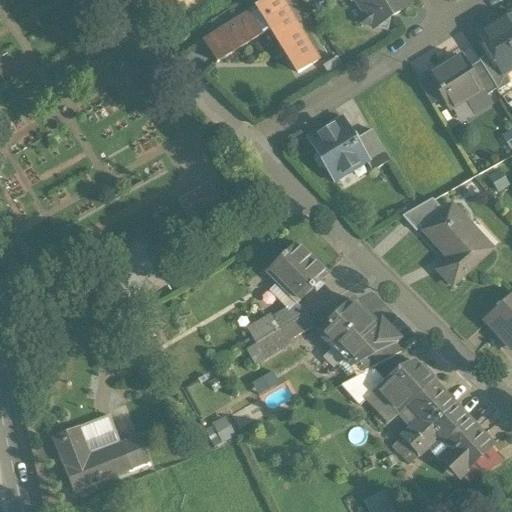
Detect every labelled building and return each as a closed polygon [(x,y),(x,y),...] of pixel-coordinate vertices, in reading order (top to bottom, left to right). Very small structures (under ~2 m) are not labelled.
[(317,63),(277,0),(270,0),(256,9),(258,13),(249,19),(248,18),(204,45),(216,65),(261,37),(260,37),(270,31),(297,75),(317,63)] [(354,0),(355,1),(365,16),(363,25),(384,30),(386,22),(409,7),(404,0),(354,0)] [(511,17),(511,16),(478,36),(490,55),(503,76),(504,76),(511,70),(511,17)] [(490,55),(479,62),(479,63),(497,91),(498,92),(510,85),(504,76),(503,76),(490,55)] [(431,77),(430,78),(442,99),(450,111),(479,92),(480,92),(467,71),(460,59),(431,77)] [(497,91),(479,63),(467,71),(480,92),(479,92),(483,99),(497,91)] [(429,74),(416,82),(431,106),(442,99),(430,78),(431,77),(429,74)] [(349,135),(341,121),(309,141),(317,155),(315,156),(313,162),(318,169),(323,170),(326,169),(334,182),(365,163),(366,162),(356,145),(357,140),(355,136),(349,135)] [(390,162),(371,132),(357,140),(356,145),(366,162),(365,163),(372,173),(390,162)] [(216,181),(189,196),(204,224),(232,209),(216,181)] [(204,224),(189,196),(179,202),(194,230),(204,224)] [(431,201),(402,218),(415,233),(439,210),(431,201)] [(450,208),(423,234),(449,261),(437,272),(451,287),(491,250),(489,249),(485,253),(466,232),(470,228),(450,208)] [(489,249),(470,228),(466,232),(485,253),(489,249)] [(327,275),(296,245),(286,256),(285,255),(265,275),(277,287),(281,283),(301,302),(327,275)] [(511,296),(484,322),(500,338),(506,332),(511,338),(511,296)] [(353,303),(342,313),(341,312),(332,321),(333,322),(320,335),(344,360),(349,356),(377,328),(377,327),(353,303)] [(305,317),(295,306),(270,321),(280,332),(305,317)] [(305,317),(280,332),(287,344),(313,329),(305,317)] [(399,340),(382,323),(377,327),(377,328),(349,356),(358,365),(366,361),(393,347),(394,346),(399,340)] [(393,347),(366,361),(371,371),(397,357),(393,347)] [(412,363),(397,371),(383,384),(376,391),(377,392),(399,416),(408,408),(421,422),(429,430),(454,407),(432,385),(434,383),(421,368),(419,370),(412,363)] [(371,371),(340,388),(359,409),(377,392),(376,391),(383,384),(371,371)] [(454,407),(429,430),(437,438),(450,452),(443,459),(461,478),(492,448),(454,407)] [(223,418),(203,428),(212,447),(232,437),(223,418)] [(421,422),(402,440),(410,448),(429,430),(421,422)] [(429,430),(410,448),(418,456),(437,438),(429,430)] [(138,441),(88,461),(77,432),(53,441),(73,493),(147,465),(138,441)] [(366,511),(395,511),(385,492),(362,504),(366,511)]
